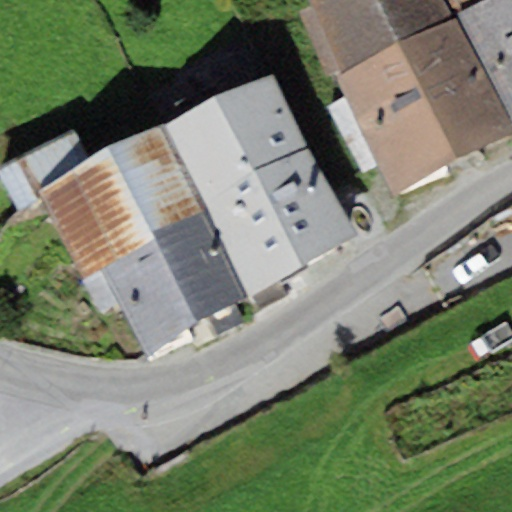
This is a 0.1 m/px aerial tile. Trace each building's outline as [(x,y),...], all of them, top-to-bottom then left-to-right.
[(433,0),(311,0),(295,8),(338,95),(453,39),(433,0)] [(511,0),(442,0),(457,31),(511,5),(511,0)] [(511,9),(453,39),(510,155),(511,153),(511,9)] [(338,95),(328,100),(385,216),(510,155),(453,39),(338,95)] [(242,76),(131,135),(220,301),(331,243),(242,76)] [(131,135),(18,196),(81,314),(94,307),(119,355),(220,301),(131,135)]
